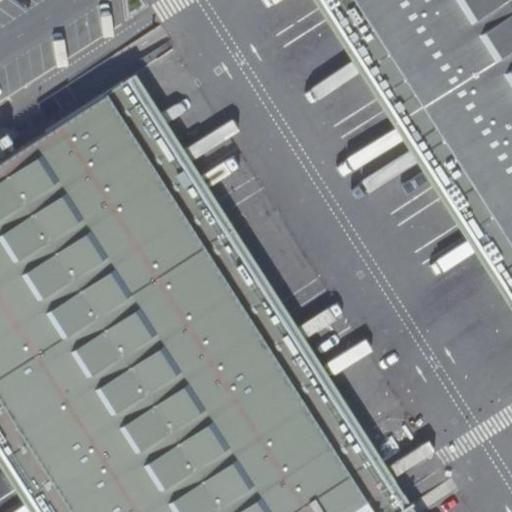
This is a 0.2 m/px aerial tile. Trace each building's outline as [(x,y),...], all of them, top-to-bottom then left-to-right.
[(314,0),(511,309),(511,244),(355,0),(314,0)] [(511,0),(355,0),(511,244),(511,0)] [(413,511),(133,74),(104,92),(371,511),(413,511)] [(6,155),(1,147),(0,146),(0,395),(74,511),(371,511),(104,92),(6,155)] [(0,459),(33,511),(74,511),(0,395),(0,459)]
